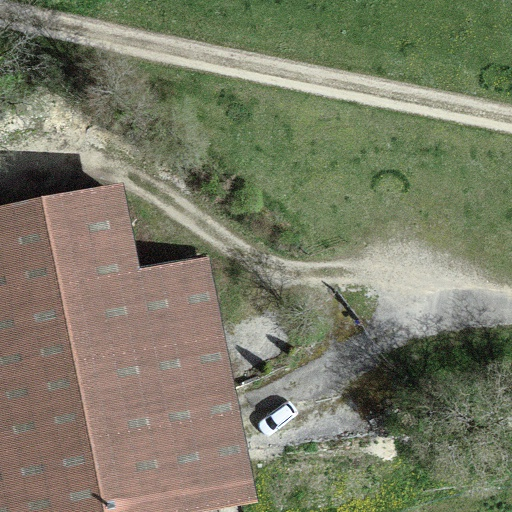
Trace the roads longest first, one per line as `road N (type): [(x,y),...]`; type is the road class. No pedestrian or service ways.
road 1 (track): [(511,322),(266,280),(118,190),(0,196)]
road 2 (track): [(0,22),(511,129)]
